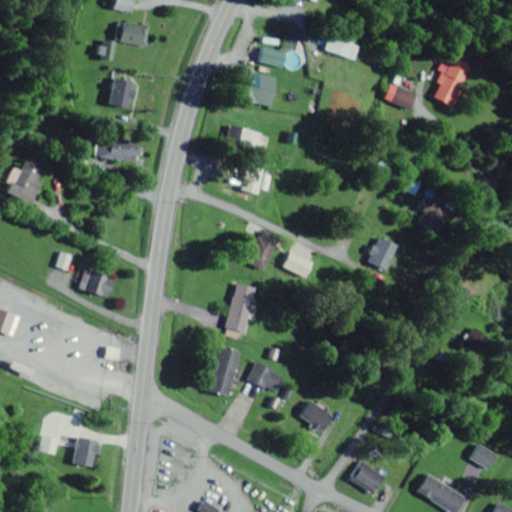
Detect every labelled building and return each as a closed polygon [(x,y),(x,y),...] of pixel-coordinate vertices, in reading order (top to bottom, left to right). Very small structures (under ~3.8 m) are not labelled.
[(128,0),(111,0),(109,11),(125,15),(128,0)] [(116,46),(143,49),(145,29),(118,26),(116,46)] [(350,63),(356,45),(326,36),(321,54),(350,63)] [(426,100),(449,111),(469,69),(446,58),(426,100)] [(240,105),(267,109),(272,80),(255,78),(254,85),(243,83),(240,105)] [(133,105),(133,85),(113,85),(113,105),(133,105)] [(381,101),(404,113),(412,99),(389,87),(381,101)] [(257,136),(235,130),(228,152),(250,159),(257,136)] [(131,164),(134,143),(97,138),(94,158),(131,164)] [(383,186),(394,168),(376,158),(365,175),(383,186)] [(43,171),(16,160),(0,195),(0,196),(26,208),(43,171)] [(411,197),(418,183),(402,174),(394,188),(411,197)] [(431,233),(445,219),(423,197),(409,212),(431,233)] [(403,240),(375,226),(362,252),(390,266),(403,240)] [(276,241),(259,231),(240,266),(257,275),(276,241)] [(309,263),(285,254),(279,271),(303,279),(309,263)] [(53,269),(62,273),(68,260),(59,256),(53,269)] [(103,300),(109,281),(84,273),(78,292),(103,300)] [(251,290),(233,286),(221,331),(239,336),(251,290)] [(474,359),(487,341),(471,330),(458,348),(474,359)] [(204,393),(224,398),(235,354),(215,349),(204,393)] [(244,382),(273,396),(281,378),(252,365),(244,382)] [(295,418),(316,434),(328,418),(307,402),(295,418)] [(37,455),(53,456),(55,441),(39,439),(37,455)] [(92,442),(73,439),(69,466),(88,469),(92,442)] [(348,485),(372,494),(378,478),(355,469),(348,485)] [(456,511),(463,500),(424,477),(413,495),(442,511),(456,511)]
